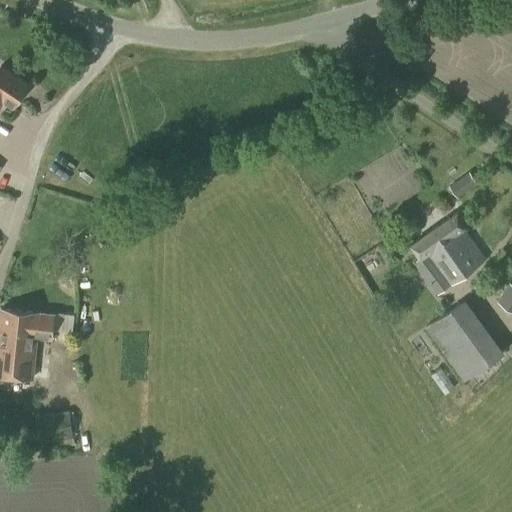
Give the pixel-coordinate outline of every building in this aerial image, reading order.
[(0,66),(0,105),(3,100),(13,107),(29,84),(1,65),(0,66)] [(457,199),(477,183),(467,171),(448,187),(457,199)] [(410,244),(420,257),(413,260),(422,269),(438,292),(484,259),(466,233),(471,230),(457,211),(410,244)] [(496,299),(511,309),(511,283),(508,281),(496,299)] [(464,374),(505,346),(467,291),(426,319),(464,374)] [(52,332),(54,314),(38,312),(1,308),(0,316),(0,374),(32,378),(37,331),(40,331),(52,332)] [(41,443),(71,438),(67,413),(37,417),(41,443)]
